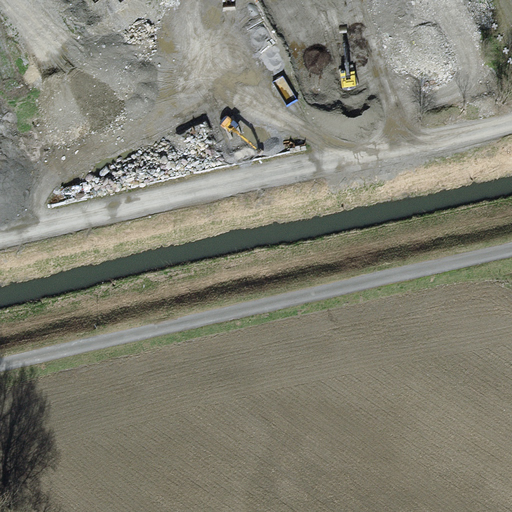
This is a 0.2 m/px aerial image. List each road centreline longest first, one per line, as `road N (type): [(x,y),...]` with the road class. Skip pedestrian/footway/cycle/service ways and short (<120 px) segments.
road 1 (track): [(0,238),(365,142),(511,122)]
road 2 (track): [(88,0),(68,8),(27,65),(16,136),(35,180),(70,201),(120,206)]
road 3 (track): [(365,142),(295,34),(242,0)]
